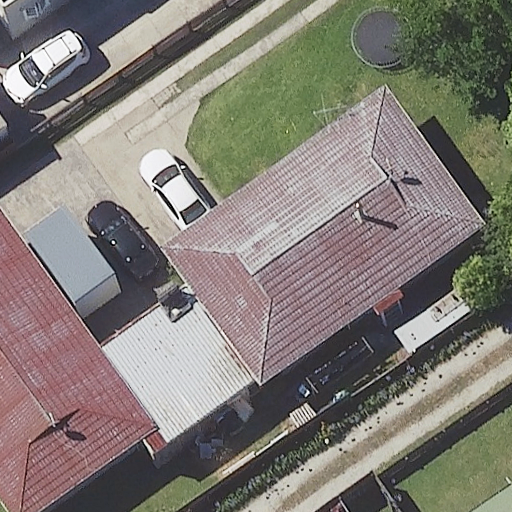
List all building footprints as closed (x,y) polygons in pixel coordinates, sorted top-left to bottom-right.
[(0,0),(0,31),(10,24),(25,46),(92,0),(0,0)] [(502,246),(401,107),(173,269),(198,301),(272,402),(274,409),(502,246)] [(0,162),(20,149),(0,120),(0,162)] [(8,228),(0,233),(0,505),(4,511),(90,511),(156,465),(171,455),(108,367),(8,228)] [(198,301),(108,367),(171,455),(156,465),(166,479),(272,402),(198,301)]
